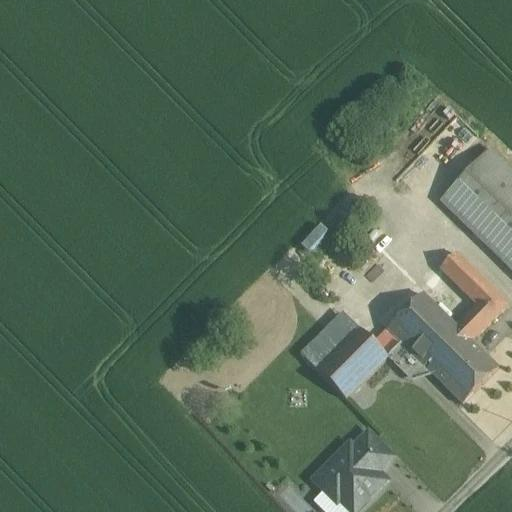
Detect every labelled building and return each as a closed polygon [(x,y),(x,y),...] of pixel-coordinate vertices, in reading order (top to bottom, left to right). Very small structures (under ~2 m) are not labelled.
[(458,118),(399,178),(420,198),(478,138),(458,118)] [(511,170),(492,152),(442,203),(511,271),(511,170)] [(423,296),(388,332),(432,376),(467,340),(472,344),(508,307),(456,255),(441,271),(477,307),(456,329),(423,296)] [(343,315),(301,357),(318,374),(360,332),(343,315)] [(360,332),(318,374),(346,402),(388,360),(360,332)] [(472,344),(467,340),(432,376),(463,406),(499,371),(472,344)] [(343,453),(313,482),(337,506),(340,504),(348,511),(359,511),(371,500),(368,497),(385,481),(379,474),(354,449),(346,456),(343,453)] [(371,500),(359,511),(375,511),(381,506),(371,500)]
